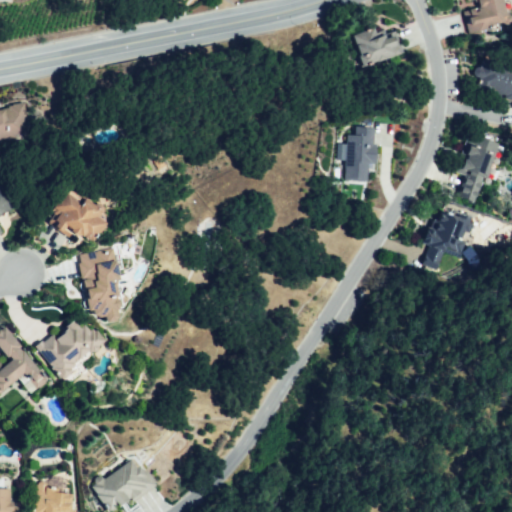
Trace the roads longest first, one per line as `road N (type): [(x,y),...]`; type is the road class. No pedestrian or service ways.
road 1 (residential): [(174,511),(228,466),(424,162),(439,94),(416,0)]
road 2 (tertiary): [(325,0),(0,68)]
